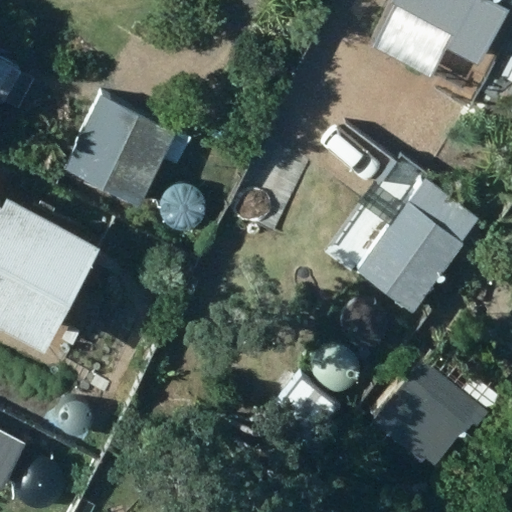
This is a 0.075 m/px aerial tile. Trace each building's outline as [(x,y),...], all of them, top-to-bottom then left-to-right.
[(374,0),(402,15),(410,0),(435,0),(448,7),(443,16),(467,30),(483,0),(374,0)] [(0,64),(11,44),(0,37),(0,64)] [(511,73),(511,53),(502,66),(511,73)] [(47,138),(133,181),(168,115),(81,71),(47,138)] [(405,283),(473,197),(421,156),(353,242),(405,283)] [(0,291),(32,308),(88,205),(0,158),(0,291)] [(511,276),(501,291),(511,299),(511,276)] [(482,362),(437,337),(411,384),(455,409),(482,362)] [(0,415),(0,434),(9,421),(0,415)]
